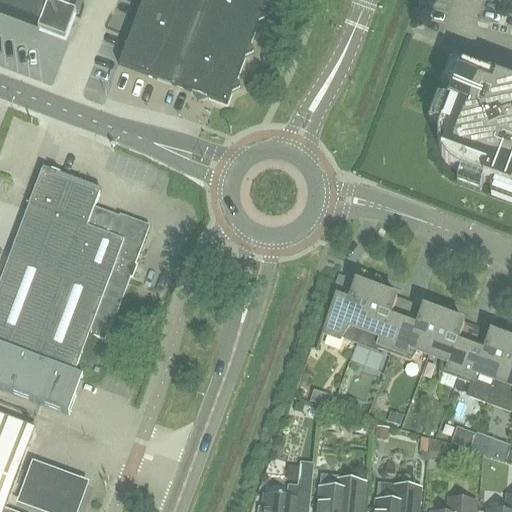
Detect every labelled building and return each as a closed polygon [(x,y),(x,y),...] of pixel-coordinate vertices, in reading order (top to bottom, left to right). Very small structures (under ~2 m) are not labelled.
[(0,0),(0,13),(40,28),(43,29),(50,31),(56,30),(62,27),(67,23),(70,17),(71,14),(76,0),(0,0)] [(236,82),(245,59),(254,55),(250,46),(258,24),(267,20),(263,11),(267,0),(144,0),(119,66),(196,95),(208,100),(215,103),(227,107),(231,95),(240,91),(236,82)] [(511,86),(505,84),(506,80),(496,81),(494,80),(495,76),(485,76),(462,68),(439,127),(438,132),(437,135),(437,139),(437,142),(438,146),(438,149),(439,153),(441,157),(443,161),(445,163),(448,166),(450,168),(454,171),(456,172),(460,174),(511,193),(511,86)] [(62,170),(74,174),(84,146),(72,142),(62,170)] [(0,346),(75,374),(89,336),(105,342),(148,229),(95,209),(100,194),(42,173),(0,284),(0,346)] [(356,345),(375,294),(354,286),(348,302),(336,297),(322,333),(341,340),(356,345)] [(391,318),(397,302),(375,294),(356,345),(378,354),(379,351),(391,355),(403,322),(391,318)] [(410,363),(418,352),(429,356),(443,319),(421,311),(415,327),(403,322),(391,355),(410,363)] [(458,343),(464,327),(443,319),(429,356),(440,360),(439,373),(458,381),(471,348),(458,343)] [(488,404),(510,344),(489,336),(483,352),(471,348),(458,381),(472,386),(468,396),(488,404)] [(511,345),(510,344),(488,404),(511,412),(511,411),(511,345)] [(83,377),(75,374),(0,346),(0,389),(69,416),(83,377)] [(0,511),(5,511),(3,511),(23,459),(34,430),(0,416),(0,511)] [(510,466),(511,460),(511,444),(486,434),(485,436),(466,428),(460,444),(510,466)] [(449,462),(449,444),(428,444),(428,461),(449,462)] [(84,511),(94,488),(30,463),(13,504),(32,511),(84,511)] [(320,491),(318,511),(361,511),(364,485),(337,482),(336,492),(320,491)] [(295,511),(296,507),(310,509),(312,485),(298,483),(297,487),(288,486),(286,498),(265,496),(263,509),(259,509),(258,511),(295,511)] [(417,511),(420,490),(396,487),(394,504),(377,502),(376,511),(417,511)] [(474,511),(475,503),(450,501),(448,511),(474,511)]
